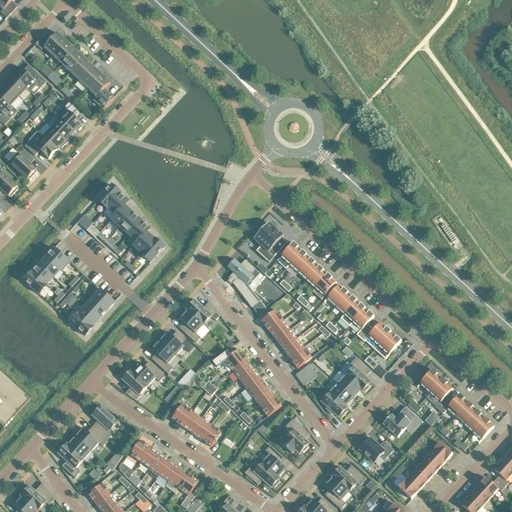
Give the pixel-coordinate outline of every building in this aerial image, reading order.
[(0,0),(0,6),(3,10),(1,13),(7,19),(18,7),(12,2),(13,0),(0,0)] [(47,33),(36,45),(42,50),(44,48),(53,56),(67,41),(62,36),(61,37),(57,34),(53,39),(47,33)] [(62,65),(75,50),(72,47),(73,46),(67,41),(53,56),(62,65)] [(70,73),(85,57),(79,52),(78,54),(75,50),(62,65),(70,73)] [(79,81),(92,67),(89,64),(90,63),(85,57),(70,73),(79,81)] [(39,60),(34,65),(35,66),(40,71),(43,67),(45,65),(39,60)] [(88,89),(102,74),(97,69),(96,70),(92,67),(79,81),(88,89)] [(28,92),(41,78),(32,69),(27,74),(22,69),(14,77),(27,90),(28,92)] [(97,98),(110,84),(107,80),(108,79),(102,74),(88,89),(97,98)] [(19,98),(27,90),(14,77),(6,86),(19,98)] [(0,95),(11,106),(12,106),(19,98),(6,86),(0,91),(0,95)] [(114,97),(109,92),(101,101),(106,106),(114,97)] [(13,108),(12,106),(11,106),(0,95),(0,111),(1,113),(0,113),(0,121),(5,126),(10,120),(5,116),(13,108)] [(69,103),(56,117),(59,121),(60,120),(74,133),(77,130),(78,131),(82,127),(81,126),(82,124),(77,119),(81,115),(79,113),(69,103)] [(60,120),(59,121),(52,129),(67,143),(72,138),(71,137),(74,133),(60,120)] [(67,143),(52,129),(43,138),(58,151),(61,148),(62,149),(67,143)] [(58,151),(43,138),(35,147),(30,142),(25,147),(35,156),(40,151),(49,160),(52,156),(54,158),(58,153),(57,152),(58,151)] [(26,161),(31,156),(21,146),(16,151),(18,153),(9,162),(28,180),(29,179),(30,180),(37,173),(35,172),(36,170),(26,161)] [(0,188),(9,197),(10,196),(11,197),(18,190),(17,189),(18,187),(0,170),(0,188)] [(120,194),(121,195),(121,194),(112,186),(107,191),(106,191),(106,192),(104,194),(103,195),(98,201),(107,209),(108,209),(107,208),(120,194)] [(125,206),(125,207),(129,202),(121,195),(120,194),(107,208),(108,209),(116,216),(125,206)] [(120,228),(133,214),(125,207),(125,206),(116,216),(112,220),(120,228)] [(129,236),(142,222),(133,214),(120,228),(129,236)] [(87,231),(92,226),(83,218),(78,223),(87,231)] [(147,233),(150,230),(142,222),(129,236),(137,243),(147,233)] [(279,234),(277,231),(269,223),(268,224),(268,223),(265,225),(264,226),(262,228),(261,229),(259,230),(258,231),(257,233),(256,234),(255,236),(255,237),(256,236),(257,237),(254,239),(261,246),(256,252),(269,263),(287,243),(282,238),(284,237),(280,234),(279,234)] [(100,233),(92,226),(87,231),(95,239),(100,233)] [(155,241),(155,240),(147,233),(137,243),(134,247),(142,254),(142,255),(155,241)] [(155,240),(155,241),(142,255),(142,254),(142,255),(151,263),(156,257),(157,258),(157,257),(159,254),(159,255),(160,254),(160,253),(164,248),(155,240)] [(290,266),(303,252),(294,244),(277,261),(286,269),(290,266)] [(70,263),(54,249),(47,258),(61,270),(61,271),(62,272),(70,263)] [(298,274),(311,260),(303,252),(290,266),(298,274)] [(61,270),(47,258),(40,266),(54,278),(61,271),(61,270)] [(255,270),(256,270),(245,260),(241,265),(235,260),(228,268),(233,273),(229,278),(230,280),(228,282),(232,285),(233,284),(252,308),(259,303),(245,285),(245,284),(247,286),(254,277),(251,275),(255,270)] [(307,281),(320,267),(311,260),(298,274),(307,281)] [(54,278),(40,266),(33,273),(32,274),(46,286),(47,286),(54,278)] [(315,289),(328,275),(320,267),(307,281),(315,289)] [(265,275),(269,279),(273,275),(268,271),(265,275)] [(32,274),(33,273),(32,273),(24,282),(29,286),(28,286),(31,289),(32,288),(39,295),(47,286),(46,286),(32,274)] [(337,283),(328,275),(315,289),(323,297),(321,299),(321,300),(337,283)] [(335,308),(348,294),(340,286),(324,302),(325,303),(327,300),(335,308)] [(89,296),(92,299),(93,299),(107,312),(114,303),(97,287),(89,296)] [(344,316),(357,301),(348,294),(335,308),(344,316)] [(93,299),(92,299),(85,307),(100,320),(107,312),(93,299)] [(220,316),(209,302),(203,309),(195,301),(193,303),(192,301),(186,307),(188,308),(186,310),(188,311),(204,326),(212,317),(216,321),(220,316)] [(349,327),(352,323),(365,309),(357,301),(344,316),(341,319),(349,327)] [(100,320),(85,307),(79,315),(78,315),(92,328),(93,327),(100,320)] [(374,317),(365,309),(352,323),(361,331),(368,325),(374,317)] [(196,334),(204,326),(188,311),(180,320),(184,324),(180,329),(196,344),(201,338),(196,334)] [(269,332),(283,321),(276,311),(262,322),(269,332)] [(78,315),(79,315),(78,314),(70,323),(78,330),(77,330),(80,333),(81,333),(85,337),(93,328),(93,327),(92,328),(78,315)] [(276,341),(290,330),(283,321),(269,332),(276,341)] [(375,350),(391,333),(381,323),(374,331),(368,325),(361,331),(357,335),(364,343),(365,342),(375,350)] [(283,350),(297,339),(290,330),(276,341),(283,350)] [(168,333),(160,342),(176,356),(184,348),(190,353),(194,348),(177,332),(172,337),(168,333)] [(401,342),(391,333),(375,350),(385,360),(401,342)] [(343,342),(347,346),(351,342),(347,338),(343,342)] [(290,359),(304,348),(297,339),(283,350),(290,359)] [(230,341),(226,345),(230,349),(235,346),(230,341)] [(168,365),(176,356),(160,342),(152,351),(156,354),(151,359),(168,374),(173,369),(168,365)] [(347,347),(342,352),(349,358),(353,353),(347,347)] [(312,358),(304,348),(290,359),(297,369),(312,358)] [(247,360),(239,351),(230,358),(226,353),(213,363),(217,368),(225,362),(233,371),(247,360)] [(369,357),(364,362),(373,370),(378,365),(369,357)] [(353,368),(345,376),(361,391),(362,392),(364,391),(365,392),(371,386),(369,385),(371,383),(365,378),(371,371),(357,358),(350,365),(353,368)] [(239,380),(254,369),(247,360),(233,371),(239,380)] [(140,364),(132,372),(148,387),(155,379),(160,382),(165,377),(149,362),(144,367),(140,364)] [(304,369),(309,375),(313,371),(309,366),(304,369)] [(190,369),(177,383),(183,389),(196,375),(190,369)] [(246,389),(261,379),(254,369),(239,380),(246,389)] [(0,425),(4,429),(31,399),(0,370),(0,425)] [(132,372),(131,371),(129,372),(128,371),(122,377),(124,378),(122,380),(131,388),(125,394),(136,402),(141,396),(140,395),(148,387),(132,372)] [(318,377),(313,371),(309,375),(313,380),(318,377)] [(430,394),(443,380),(433,371),(420,385),(430,394)] [(361,391),(345,376),(337,385),(353,399),(361,391)] [(253,398),(267,388),(261,379),(246,389),(253,398)] [(447,409),(453,403),(446,397),(453,389),(443,380),(430,394),(427,398),(436,406),(435,407),(443,415),(447,410),(447,409)] [(353,399),(337,385),(330,393),(346,408),(346,407),(353,399)] [(260,407),(274,397),(267,388),(253,398),(260,407)] [(346,408),(330,393),(322,402),(327,407),(325,409),(331,415),(333,413),(339,418),(340,416),(342,418),(347,412),(346,410),(347,409),(346,407),(346,408)] [(456,418),(468,403),(460,395),(453,403),(447,409),(447,410),(456,418)] [(170,397),(165,402),(171,407),(176,402),(170,397)] [(282,407),(274,397),(260,407),(268,417),(282,407)] [(413,401),(408,406),(417,414),(422,409),(413,401)] [(464,425),(477,411),(468,403),(456,418),(464,425)] [(182,427),(193,413),(182,405),(172,420),(182,427)] [(98,421),(92,428),(107,441),(113,434),(110,431),(118,423),(101,407),(99,409),(98,407),(92,413),(94,414),(93,416),(98,421)] [(398,438),(417,418),(417,417),(406,408),(396,419),(392,415),(383,425),(398,438)] [(473,433),(485,419),(477,411),(464,425),(473,433)] [(192,434),(202,419),(193,413),(182,427),(192,434)] [(434,413),(426,422),(432,428),(440,418),(434,413)] [(201,440),(211,426),(202,419),(192,434),(201,440)] [(494,427),(485,419),(473,433),(481,441),(494,427)] [(295,451),(300,455),(302,452),(303,454),(309,448),(307,446),(309,444),(305,440),(310,435),(293,420),(287,427),(289,434),(290,435),(285,441),(282,445),(292,454),(295,451)] [(221,433),(211,426),(201,440),(211,447),(221,433)] [(107,441),(92,428),(88,433),(84,429),(76,438),(91,452),(99,444),(103,448),(108,442),(107,441)] [(428,441),(425,437),(420,442),(424,446),(428,441)] [(91,452),(76,438),(68,446),(84,461),(91,452)] [(380,447),(370,438),(365,444),(364,443),(359,448),(361,449),(359,450),(374,464),(380,457),(385,461),(394,451),(384,442),(380,447)] [(124,441),(117,449),(122,455),(130,446),(124,441)] [(141,463),(151,448),(141,441),(131,456),(141,463)] [(419,451),(424,446),(420,442),(415,447),(419,451)] [(440,444),(431,453),(444,464),(452,455),(440,444)] [(76,469),(84,461),(68,446),(67,445),(65,446),(63,445),(58,451),(60,452),(58,454),(67,462),(62,467),(75,479),(80,473),(76,469)] [(270,455),(262,464),(278,478),(286,469),(282,466),(287,460),(271,446),(266,451),(270,455)] [(150,469),(160,455),(151,448),(141,463),(150,469)] [(118,452),(113,458),(117,462),(123,456),(118,452)] [(511,453),(510,452),(502,461),(511,470),(511,453)] [(417,456),(414,453),(409,458),(413,461),(417,456)] [(444,464),(431,453),(423,462),(436,473),(444,464)] [(160,476),(170,461),(160,455),(150,469),(148,473),(157,480),(160,476)] [(169,483),(179,468),(170,461),(160,476),(169,483)] [(506,482),(511,475),(511,470),(502,461),(494,470),(500,476),(496,480),(505,488),(509,484),(506,482)] [(436,473),(423,462),(415,471),(428,482),(436,473)] [(278,478),(262,464),(255,472),(250,468),(245,474),(258,486),(263,480),(271,488),(273,487),(275,488),(280,482),(278,481),(280,479),(278,478)] [(406,469),(402,465),(397,471),(401,474),(406,469)] [(332,477),(333,478),(349,492),(357,484),(360,487),(366,479),(352,466),(345,473),(340,468),(338,469),(337,468),(331,474),(333,475),(332,477)] [(178,489),(188,475),(179,468),(169,483),(166,486),(176,493),(178,489)] [(401,474),(397,471),(393,476),(396,479),(401,474)] [(428,482),(415,471),(407,479),(420,491),(428,482)] [(199,482),(188,475),(178,489),(188,496),(199,482)] [(342,501),(349,492),(333,478),(325,487),(329,491),(325,496),(341,510),(346,505),(342,501)] [(501,492),(505,488),(496,480),(492,484),(486,478),(478,488),(490,499),(499,490),(501,492)] [(420,491),(407,479),(399,489),(411,500),(420,491)] [(372,482),(367,487),(372,492),(377,486),(372,482)] [(55,500),(43,484),(35,492),(29,487),(28,489),(26,487),(21,493),(22,495),(21,496),(22,498),(23,497),(38,511),(46,503),(49,506),(55,500)] [(82,484),(77,487),(81,492),(86,488),(82,484)] [(96,505),(110,495),(103,485),(89,495),(96,505)] [(490,499),(478,488),(470,496),(482,508),(490,499)] [(101,511),(106,511),(117,504),(110,495),(96,505),(101,511)] [(379,498),(376,495),(371,500),(374,503),(379,498)] [(478,511),(482,508),(470,496),(461,506),(467,511),(466,511),(478,511)] [(38,511),(23,497),(22,498),(15,506),(19,510),(16,511),(38,511)] [(242,511),(246,508),(230,497),(224,503),(227,506),(220,511),(242,511)] [(313,500),(306,508),(305,509),(308,511),(336,511),(322,499),(317,504),(313,500)]
